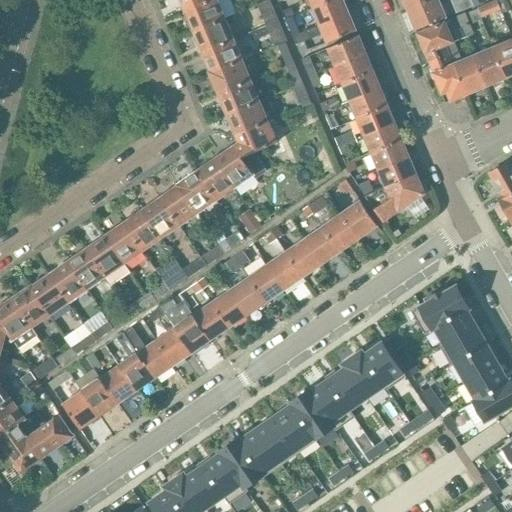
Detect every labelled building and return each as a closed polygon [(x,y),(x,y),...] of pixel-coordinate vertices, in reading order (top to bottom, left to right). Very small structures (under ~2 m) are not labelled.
[(212,0),(179,0),(180,2),(183,3),(187,12),(212,0)] [(217,0),(212,0),(187,12),(190,21),(189,23),(192,29),(195,30),(196,33),(226,19),(217,0)] [(333,0),(307,0),(312,9),(333,0)] [(348,14),(342,0),(333,0),(312,9),(319,26),(348,14)] [(428,0),(403,0),(407,9),(428,0)] [(428,0),(407,9),(416,30),(447,17),(442,5),(447,2),(445,0),(428,0)] [(511,11),(506,0),(498,0),(497,1),(501,11),(502,15),(511,11)] [(268,1),(257,6),(265,26),(277,21),(268,1)] [(481,19),(501,11),(497,1),(477,9),(481,19)] [(290,8),(284,11),(287,19),(293,17),(294,16),(290,8)] [(482,20),(481,19),(477,9),(468,13),(473,24),(482,20)] [(356,32),(348,14),(319,26),(300,34),(293,37),(300,55),(308,52),(304,43),(322,35),(326,44),(356,32)] [(474,34),(465,14),(457,17),(465,38),(474,34)] [(293,37),(300,34),(293,17),(287,19),(286,20),(293,37)] [(235,39),(226,19),(196,33),(196,35),(195,37),(197,43),(200,44),(204,53),(235,39)] [(269,35),(274,47),(278,45),(285,42),(277,21),(265,26),(265,27),(248,34),(252,42),(269,35)] [(418,34),(430,65),(440,61),(435,50),(447,46),(457,41),(448,21),(418,34)] [(365,54),(358,36),(327,49),(335,67),(365,54)] [(243,60),(235,39),(204,53),(208,62),(207,64),(209,71),(212,72),(213,72),(212,73),(243,60)] [(511,40),(494,48),(506,77),(511,74),(511,40)] [(457,41),(447,46),(450,53),(460,49),(457,41)] [(278,45),(286,66),(294,63),(285,42),(278,45)] [(430,65),(432,68),(446,102),(454,99),(456,101),(464,97),(465,94),(466,94),(454,65),(450,53),(447,46),(435,50),(440,61),(430,65)] [(494,48),(474,56),(486,85),(493,82),(495,84),(503,81),(505,78),(506,77),(494,48)] [(372,71),(365,54),(335,67),(342,84),(372,71)] [(309,56),(301,59),(309,78),(317,74),(309,56)] [(474,56),(454,65),(466,94),(474,91),(476,92),(484,89),(485,86),(486,85),(474,56)] [(243,60),(212,73),(213,76),(211,79),(214,85),(217,86),(220,94),(251,81),(242,61),(244,60),(243,60)] [(294,63),(286,66),(295,87),(302,84),(294,63)] [(380,89),(372,71),(342,84),(349,102),(380,89)] [(321,85),(317,74),(309,78),(314,88),(321,85)] [(260,102),(251,81),(220,94),(225,104),(223,106),(226,113),(229,114),(229,115),(260,102)] [(302,84),(295,87),(290,89),(300,110),(311,105),(302,84)] [(387,106),(380,89),(349,102),(356,119),(387,106)] [(335,98),(320,105),(324,112),(339,106),(335,98)] [(269,122),(260,102),(229,115),(230,117),(229,120),(231,126),(234,128),(238,135),(269,122)] [(356,119),(364,136),(394,124),(387,106),(356,119)] [(333,112),(325,116),(331,130),(339,126),(333,112)] [(241,144),(234,148),(241,158),(242,158),(259,161),(254,153),(267,148),(278,143),(269,122),(238,135),(241,144)] [(402,141),(394,124),(364,136),(371,153),(402,141)] [(352,131),(334,138),(337,147),(355,139),(352,131)] [(341,155),(358,148),(355,139),(337,147),(341,155)] [(409,158),(402,141),(371,153),(378,171),(409,158)] [(216,161),(234,188),(254,175),(257,179),(267,172),(259,161),(242,158),(241,158),(234,148),(227,154),(223,153),(218,156),(218,160),(216,161)] [(416,175),(409,158),(378,171),(386,188),(416,175)] [(216,201),(234,188),(216,161),(215,162),(211,161),(205,165),(205,169),(198,174),(216,201)] [(353,161),(345,165),(348,172),(353,181),(360,178),(353,161)] [(511,170),(508,164),(490,174),(502,197),(499,199),(501,202),(511,196),(511,170)] [(180,188),(198,215),(199,215),(198,213),(207,207),(216,201),(198,174),(190,179),(187,179),(181,182),(181,186),(179,187),(180,188)] [(383,223),(410,204),(421,197),(422,190),(416,175),(386,188),(374,193),(365,197),(383,223)] [(352,190),(345,180),(338,185),(345,195),(352,190)] [(369,180),(357,185),(365,197),(374,193),(369,180)] [(180,228),(198,215),(180,188),(178,189),(175,188),(170,191),(170,195),(162,200),(180,228)] [(511,196),(501,202),(511,222),(511,196)] [(162,240),(180,228),(162,200),(154,205),(151,205),(145,209),(145,212),(143,213),(162,240)] [(359,240),(377,227),(360,201),(341,214),(359,240)] [(143,253),(162,240),(143,213),(142,214),(138,213),(133,217),(132,220),(124,225),(143,253)] [(341,214),(322,227),(340,253),(359,240),(341,214)] [(125,266),(143,253),(124,225),(117,231),(113,230),(108,234),(108,237),(106,238),(125,266)] [(278,227),(271,231),(277,239),(283,235),(278,227)] [(322,265),(340,253),(322,227),(304,240),(322,265)] [(219,245),(224,254),(244,241),(237,231),(218,244),(219,245)] [(271,231),(264,236),(270,244),(277,239),(271,231)] [(125,266),(106,238),(104,239),(101,239),(95,242),(95,246),(87,251),(106,278),(111,287),(130,274),(125,266)] [(303,278),(322,265),(304,240),(286,252),(303,278)] [(224,254),(219,245),(201,257),(207,266),(224,254)] [(87,291),(106,278),(87,251),(80,256),(77,256),(71,259),(71,262),(69,264),(87,291)] [(250,262),(242,251),(234,257),(241,267),(250,262)] [(285,291),(303,278),(286,252),(267,265),(285,291)] [(207,266),(201,257),(182,270),(188,279),(207,266)] [(225,263),(232,273),(241,267),(234,257),(225,263)] [(69,304),(87,291),(69,264),(67,265),(64,264),(59,267),(59,270),(50,276),(69,304)] [(266,303),(285,291),(267,265),(248,278),(266,303)] [(169,292),(188,279),(182,270),(181,268),(162,281),(169,292)] [(50,316),(69,304),(50,276),(42,282),(39,281),(34,284),(34,288),(32,288),(32,287),(31,288),(50,316)] [(248,316),(266,303),(248,278),(230,291),(248,316)] [(149,290),(150,292),(145,295),(151,304),(169,292),(162,281),(149,290)] [(419,308),(412,312),(420,327),(425,334),(434,329),(435,328),(467,310),(469,309),(467,306),(463,298),(456,287),(448,291),(446,288),(437,293),(426,299),(428,303),(419,308)] [(50,316),(31,288),(29,289),(26,288),(21,292),(21,295),(12,301),(31,328),(48,315),(50,317),(50,316)] [(229,329),(248,316),(230,291),(212,303),(229,329)] [(127,309),(132,317),(151,304),(145,295),(137,301),(135,299),(125,306),(127,309)] [(177,306),(172,299),(160,307),(165,315),(177,306)] [(37,337),(31,328),(12,301),(5,306),(2,305),(0,306),(0,322),(12,341),(18,350),(37,337)] [(212,303),(193,316),(211,341),(229,329),(212,303)] [(148,315),(153,323),(165,315),(160,307),(148,315)] [(132,317),(127,309),(109,322),(114,329),(132,317)] [(467,310),(435,328),(439,336),(444,344),(475,325),(467,310)] [(192,354),(211,341),(193,316),(183,323),(179,317),(170,322),(175,329),(192,354)] [(0,363),(5,365),(6,359),(8,352),(2,351),(7,334),(11,341),(12,341),(0,322),(0,363)] [(114,329),(109,322),(90,334),(95,342),(114,329)] [(444,344),(440,346),(446,357),(451,366),(456,364),(487,345),(487,344),(486,344),(481,335),(476,327),(475,325),(444,344)] [(131,327),(123,332),(131,343),(139,338),(131,327)] [(173,367),(192,354),(175,329),(156,342),(173,367)] [(137,392),(155,379),(138,354),(131,343),(123,332),(116,337),(130,359),(119,366),(137,392)] [(76,355),(95,342),(90,334),(90,335),(89,333),(70,346),(76,355)] [(397,336),(393,338),(399,348),(403,346),(406,344),(400,334),(397,336)] [(139,338),(131,343),(138,354),(155,379),(173,367),(156,342),(146,348),(139,338)] [(372,350),(365,355),(386,386),(388,389),(394,385),(406,377),(403,373),(382,343),(372,350)] [(487,345),(456,364),(465,381),(497,363),(492,354),(487,345)] [(69,347),(71,349),(53,361),(58,367),(76,355),(70,346),(69,347)] [(352,358),(343,365),(345,369),(366,399),(386,386),(365,355),(363,353),(362,351),(352,358)] [(406,352),(399,356),(406,367),(413,362),(406,352)] [(102,367),(93,353),(85,358),(95,372),(102,367)] [(40,380),(58,367),(53,361),(51,358),(33,370),(40,380)] [(79,362),(89,376),(95,372),(85,358),(79,362)] [(6,359),(5,365),(20,369),(21,363),(6,359)] [(413,362),(406,367),(413,377),(420,373),(413,362)] [(497,363),(465,381),(466,382),(476,399),(508,381),(497,363)] [(100,379),(118,405),(137,392),(119,366),(100,379)] [(336,375),(329,380),(350,410),(366,399),(345,369),(337,374),(336,375)] [(67,370),(48,384),(53,391),(72,378),(67,370)] [(30,373),(20,380),(27,390),(37,383),(30,373)] [(100,417),(118,405),(100,379),(82,392),(100,417)] [(319,386),(311,392),(335,426),(337,430),(351,421),(355,418),(350,410),(329,380),(319,386)] [(476,399),(474,401),(486,421),(511,406),(511,383),(510,380),(508,381),(476,399)] [(0,386),(0,409),(11,402),(0,386)] [(430,388),(424,392),(430,402),(437,397),(430,388)] [(300,397),(291,403),(292,405),(315,439),(316,439),(323,434),(335,426),(311,392),(310,390),(300,397)] [(81,430),(100,417),(82,392),(63,405),(81,430)] [(437,397),(430,402),(437,411),(437,412),(444,407),(437,397)] [(0,436),(24,420),(11,402),(0,409),(0,436)] [(40,458),(73,435),(50,402),(41,408),(50,422),(46,425),(38,414),(31,419),(33,423),(38,430),(26,438),(40,458)] [(283,411),(275,417),(298,451),(299,450),(315,439),(292,405),(283,411)] [(428,411),(420,416),(425,423),(433,417),(428,411)] [(420,416),(410,423),(415,430),(425,423),(420,416)] [(450,416),(443,420),(446,425),(450,430),(457,426),(453,420),(450,416)] [(266,423),(257,429),(281,463),(292,455),(298,451),(275,417),(266,423)] [(28,426),(24,420),(0,436),(0,440),(1,441),(0,442),(0,444),(4,450),(7,450),(21,471),(40,458),(26,438),(38,430),(33,423),(28,426)] [(410,423),(400,430),(405,436),(415,430),(410,423)] [(247,436),(240,441),(263,475),(281,463),(257,429),(247,436)] [(229,446),(219,452),(221,454),(244,488),(258,478),(263,475),(240,441),(239,439),(229,446)] [(384,441),(374,447),(379,454),(389,447),(384,441)] [(374,447),(365,454),(369,461),(379,454),(374,447)] [(213,460),(204,466),(225,496),(230,504),(238,498),(247,492),(244,488),(221,454),(213,460)] [(349,465),(339,472),(344,479),(353,472),(349,465)] [(195,472),(187,478),(207,508),(225,496),(204,466),(195,472)] [(339,472),(329,479),(334,485),(344,479),(339,472)] [(484,475),(481,476),(488,486),(495,482),(488,472),(484,475)] [(184,474),(165,487),(167,491),(181,511),(201,511),(207,508),(187,478),(184,474)] [(495,482),(488,486),(495,496),(501,491),(495,482)] [(313,490),(303,496),(308,503),(318,496),(313,490)] [(181,511),(167,491),(149,503),(155,511),(181,511)] [(303,496),(293,503),(298,510),(308,503),(303,496)] [(490,500),(480,507),(484,511),(486,511),(495,507),(490,500)]
